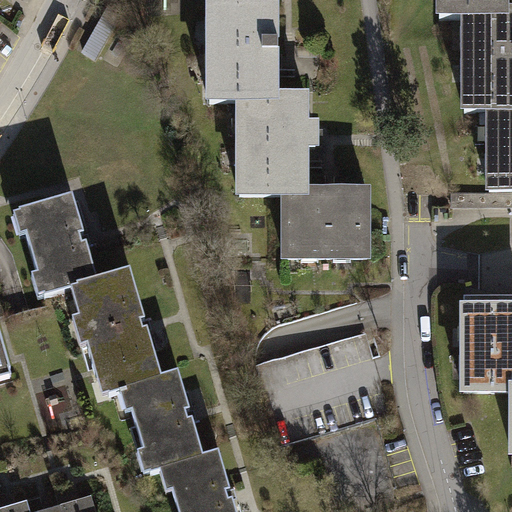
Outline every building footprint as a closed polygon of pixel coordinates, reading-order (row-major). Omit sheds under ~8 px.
[(509,0),(436,0),(436,29),(462,29),(462,18),(510,18),(509,0)] [(120,19),(108,12),(83,55),(96,62),(120,19)] [(279,16),(206,16),(206,118),(235,118),(235,107),(280,107),(279,16)] [(462,29),(462,121),(486,121),(511,120),(511,18),(510,18),(462,18),(462,29)] [(235,118),(235,210),(280,210),(308,210),(308,199),(307,163),(319,163),(319,135),(307,135),(307,107),(280,107),(235,107),(235,118)] [(486,197),(511,197),(511,120),(486,121),(486,197)] [(280,269),(370,269),(370,199),(308,199),(308,210),(280,210),(280,269)] [(73,205),(13,222),(20,247),(26,245),(37,284),(31,285),(36,305),(74,294),(97,288),(86,250),(81,252),(78,242),(83,240),(73,205)] [(122,392),(162,381),(149,334),(144,335),(141,325),(146,324),(133,278),(97,288),(74,294),(81,321),(74,322),(83,352),(89,350),(103,397),(122,392)] [(511,318),(461,318),(461,403),(511,404),(511,394),(511,318)] [(0,335),(0,379),(12,377),(0,335)] [(163,470),(204,459),(194,422),(190,424),(187,414),(191,412),(181,375),(162,381),(122,392),(128,414),(134,412),(145,452),(139,454),(145,475),(163,470)] [(237,511),(234,500),(230,501),(227,491),(231,489),(221,454),(204,459),(163,470),(168,491),(175,490),(180,511),(237,511)] [(96,511),(94,506),(77,511),(73,498),(60,502),(62,511),(96,511)] [(0,511),(29,511),(25,511),(10,511),(8,503),(0,505),(0,511)]
